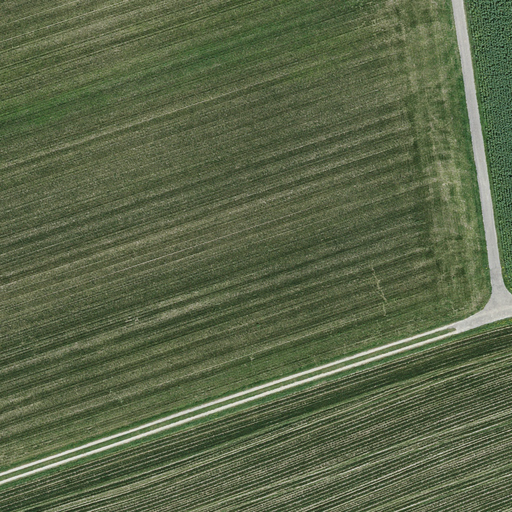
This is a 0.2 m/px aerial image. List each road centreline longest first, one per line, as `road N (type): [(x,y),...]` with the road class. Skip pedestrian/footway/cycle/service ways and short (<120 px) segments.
road 1 (track): [(0,479),(511,309)]
road 2 (track): [(501,311),(457,0)]
